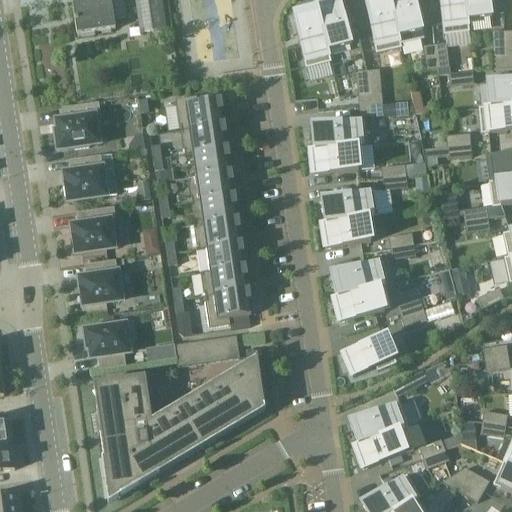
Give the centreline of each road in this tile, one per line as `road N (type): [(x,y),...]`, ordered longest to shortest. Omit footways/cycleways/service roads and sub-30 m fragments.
road 1 (residential): [(328,424),(266,0)]
road 2 (tertiary): [(29,303),(0,71)]
road 3 (tertiary): [(56,511),(29,303)]
road 4 (residential): [(180,511),(328,424)]
